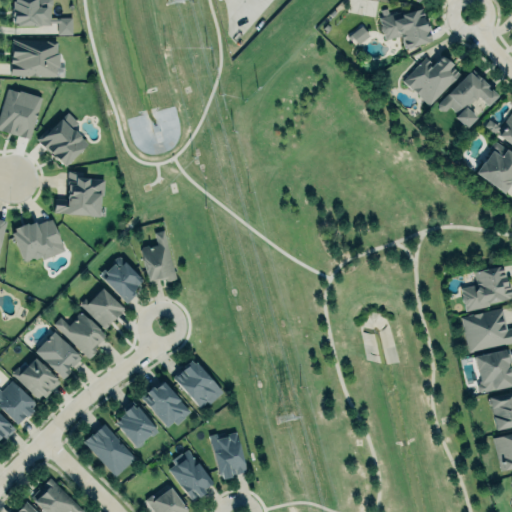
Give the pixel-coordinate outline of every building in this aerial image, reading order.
[(11,0),(11,12),(13,12),(13,15),(11,15),(11,18),(12,18),(12,20),(16,20),(16,22),(34,22),(34,23),(49,23),(49,21),(56,20),(57,33),(71,32),(71,15),(56,15),(56,17),(49,17),(49,5),(50,3),(50,0),(11,0)] [(378,17),(381,16),(379,9),(387,7),(389,14),(401,10),(402,14),(421,8),(425,22),(426,22),(428,31),(427,31),(430,41),(403,49),(400,35),(385,40),(383,33),(381,31),(379,27),(380,25),(378,17)] [(357,44),(368,36),(361,25),(349,34),(357,44)] [(9,75),(63,77),(63,66),(56,66),(57,40),(10,38),(9,75)] [(428,104),(458,74),(450,66),(452,64),(445,58),(441,55),(432,64),(424,57),(401,80),(410,89),(411,88),(428,104)] [(438,103),(470,69),(487,86),(486,89),(488,91),(490,90),(497,96),(486,107),(477,98),(474,101),(473,100),(465,107),(476,118),(465,129),(453,117),(457,114),(449,105),(444,110),(441,110),(437,107),(438,103)] [(6,87),(0,106),(0,128),(14,133),(23,134),(28,138),(41,96),(19,88),(17,90),(6,87)] [(34,138),(47,126),(48,127),(66,110),(77,121),(71,127),(73,127),(79,133),(79,134),(86,141),(64,163),(62,160),(60,162),(56,157),(54,159),(34,138)] [(511,145),(511,110),(496,134),(511,145)] [(475,173),(503,193),(511,181),(509,179),(511,176),(511,153),(495,141),(491,142),(489,145),(490,150),(475,173)] [(53,197),(65,198),(67,184),(66,184),(67,169),(81,170),(81,175),(87,175),(87,177),(103,178),(102,193),(99,193),(98,214),(52,210),(53,197)] [(25,220),(12,225),(14,228),(10,230),(21,258),(24,259),(29,258),(30,256),(34,258),(38,256),(39,253),(41,257),(63,249),(50,218),(45,220),(45,218),(35,222),(33,219),(26,222),(25,220)] [(162,228),(153,231),(156,243),(149,245),(147,244),(140,246),(139,248),(148,279),(165,274),(166,279),(175,276),(162,228)] [(98,272),(102,268),(105,269),(112,262),(112,259),(114,256),(117,255),(120,256),(139,274),(141,278),(131,287),(135,291),(124,301),(98,272)] [(469,267),(499,260),(507,294),(486,299),(487,303),(460,310),(454,285),(472,280),(469,267)] [(104,328),(124,307),(101,284),(87,298),(84,295),(77,302),(104,328)] [(460,315),(500,307),(505,328),(511,327),(511,341),(467,351),(460,315)] [(51,322),(88,356),(94,349),(92,347),(104,334),(102,333),(103,332),(98,327),(98,326),(88,316),(87,317),(79,310),(67,322),(59,314),(51,322)] [(31,348),(62,378),(71,369),(66,365),(68,363),(71,366),(81,355),(52,327),(31,348)] [(471,353),(508,345),(511,361),(508,362),(508,365),(511,366),(511,368),(511,367),(511,383),(479,391),(476,389),(475,384),(477,381),(477,378),(478,376),(476,368),(474,368),(471,353)] [(10,371),(37,398),(41,394),(43,395),(58,380),(33,355),(20,368),(17,365),(10,371)] [(170,378),(201,409),(220,390),(190,358),(170,378)] [(0,407),(16,422),(23,413),(25,414),(31,408),(27,404),(31,399),(11,379),(0,389),(0,407)] [(139,398),(168,429),(188,410),(159,379),(139,398)] [(511,389),(487,395),(488,398),(487,399),(487,402),(489,404),(494,428),(511,424),(511,389)] [(136,404),(156,429),(150,434),(148,432),(142,438),(141,441),(140,444),(137,445),(134,446),(132,444),(113,421),(119,416),(118,415),(123,411),(120,407),(130,398),(136,404)] [(0,434),(3,437),(13,427),(0,414),(0,434)] [(102,421),(118,438),(116,440),(118,442),(120,441),(134,456),(114,474),(82,439),(102,421)] [(207,434),(217,474),(220,474),(221,476),(230,474),(229,473),(244,469),(234,430),(225,433),(225,435),(216,437),(215,432),(207,434)] [(511,432),(492,436),(499,470),(511,467),(511,432)] [(167,467),(173,462),(170,458),(179,451),(180,452),(186,448),(195,460),(196,460),(210,480),(202,487),(203,490),(197,495),(191,500),(167,467)] [(46,511),(30,495),(38,488),(39,489),(43,485),(41,483),(48,476),(82,511),(80,511),(72,511),(68,508),(64,511),(46,511)] [(152,511),(185,511),(188,510),(169,484),(153,496),(150,492),(142,498),(152,511)] [(36,511),(24,500),(13,511),(36,511)]
